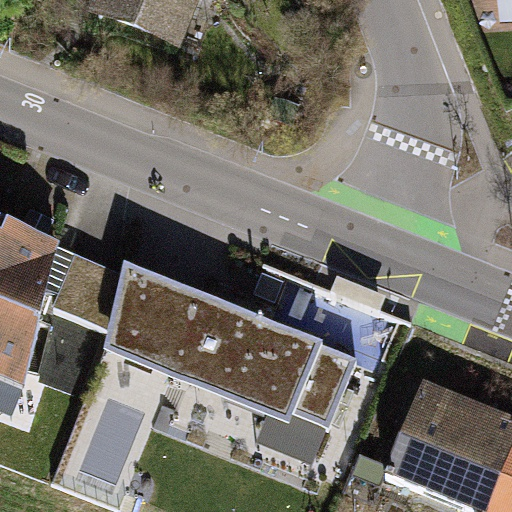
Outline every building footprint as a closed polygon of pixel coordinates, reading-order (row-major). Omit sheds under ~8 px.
[(107,0),(102,13),(174,41),(189,0),(107,0)] [(9,230),(1,227),(0,229),(0,367),(28,373),(47,295),(40,293),(56,252),(8,233),(9,230)] [(110,336),(126,265),(76,261),(55,313),(110,336)] [(329,434),(357,363),(131,272),(113,348),(329,434)] [(511,460),(511,423),(423,388),(386,482),(403,489),(404,487),(465,511),(491,511),(510,465),(511,460)] [(511,511),(511,466),(510,465),(491,511),(511,511)]
